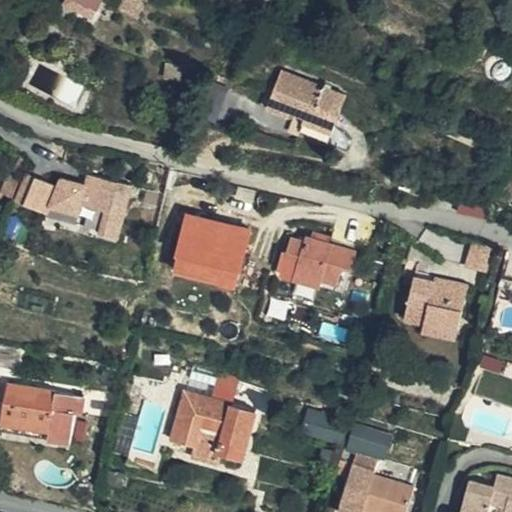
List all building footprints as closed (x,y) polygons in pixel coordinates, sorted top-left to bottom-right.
[(99,7),(85,0),(74,0),(72,5),(94,16),(99,7)] [(347,95),(282,71),(269,111),(291,118),(292,115),(306,119),(302,131),(329,141),(347,95)] [(16,169),(19,170),(22,170),(24,169),(27,167),(28,164),(28,162),(28,159),(26,157),(25,155),(22,154),(19,153),(17,154),(14,155),(13,157),(12,159),(11,162),(12,165),(14,168),(16,169)] [(14,195),(21,178),(9,173),(1,190),(14,195)] [(49,212),(59,185),(28,173),(18,200),(49,212)] [(134,185),(89,174),(83,201),(107,207),(101,232),(122,237),(134,185)] [(463,190),(457,213),(487,220),(490,196),(463,190)] [(190,209),(177,265),(241,281),(254,225),(190,209)] [(294,280),(322,287),(324,279),(340,284),(344,268),(353,270),(358,250),(306,235),(306,240),(293,236),(287,254),(300,258),(296,273),(294,280)] [(498,275),(502,260),(489,257),(492,245),(472,240),(466,266),(498,275)] [(502,260),(505,249),(492,245),(489,257),(502,260)] [(282,269),(296,273),(300,258),(287,254),(282,269)] [(340,284),(348,287),(353,270),(344,268),(340,284)] [(511,278),(498,275),(496,283),(511,286),(511,278)] [(434,289),(436,280),(415,276),(413,285),(434,289)] [(436,278),(436,280),(434,289),(413,285),(405,327),(456,339),(467,284),(436,278)] [(346,293),(348,287),(340,284),(324,279),(322,287),(346,293)] [(50,431),(49,438),(71,442),(76,412),(84,414),(87,396),(9,384),(3,423),(50,431)] [(185,390),(173,440),(195,444),(193,454),(217,461),(219,452),(245,458),(257,410),(185,390)] [(345,443),(353,420),(313,405),(304,428),(345,443)] [(2,430),(49,438),(50,431),(3,423),(2,430)] [(371,451),(385,454),(389,437),(364,429),(360,443),(372,445),(371,451)] [(195,444),(173,440),(171,447),(193,454),(195,444)] [(374,473),(378,457),(357,451),(342,502),(363,508),(376,511),(406,511),(415,484),(385,476),(374,473)] [(157,472),(160,459),(130,452),(128,465),(157,472)] [(389,461),(378,457),(374,473),(385,476),(389,461)] [(511,511),(511,476),(499,473),(496,486),(471,479),(462,511),(489,511),(491,504),(506,507),(504,511),(511,511)] [(362,511),(363,508),(342,502),(339,511),(362,511)]
